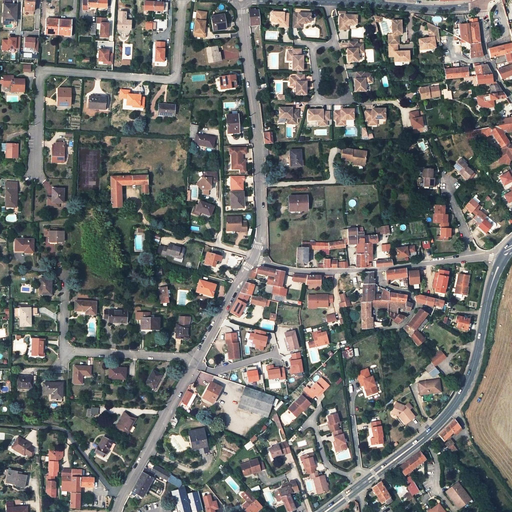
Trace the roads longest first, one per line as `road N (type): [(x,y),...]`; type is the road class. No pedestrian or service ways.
road 1 (residential): [(34,178),(39,70),(174,81),(183,0)]
road 2 (secondary): [(500,260),(460,395),(427,435),(371,477)]
road 3 (residential): [(240,4),(259,172),(254,256)]
road 4 (residential): [(63,272),(63,352),(198,359)]
road 5 (residential): [(198,359),(124,492)]
road 6 (residential): [(335,45),(344,101),(318,102),(310,47)]
road 7 (residential): [(27,427),(64,430),(110,489),(124,492)]
road 8 (residential): [(377,269),(294,271),(254,256)]
